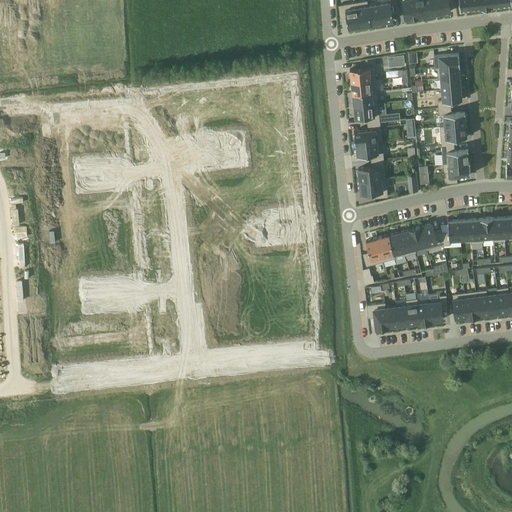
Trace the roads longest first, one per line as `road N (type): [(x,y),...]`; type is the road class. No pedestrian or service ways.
road 1 (residential): [(126,95),(163,186),(179,368)]
road 2 (residential): [(14,389),(179,368)]
road 3 (residential): [(126,95),(288,77)]
road 4 (residential): [(304,227),(288,77)]
road 5 (residential): [(332,71),(347,220)]
road 6 (residential): [(14,389),(6,242)]
road 7 (residential): [(365,351),(511,337)]
road 8 (residential): [(179,368),(317,352)]
road 9 (residential): [(330,43),(467,24)]
road 10 (residential): [(479,186),(347,220)]
road 11 (residential): [(347,220),(365,351)]
road 12 (residential): [(0,110),(126,95)]
road 13 (residential): [(317,352),(304,227)]
